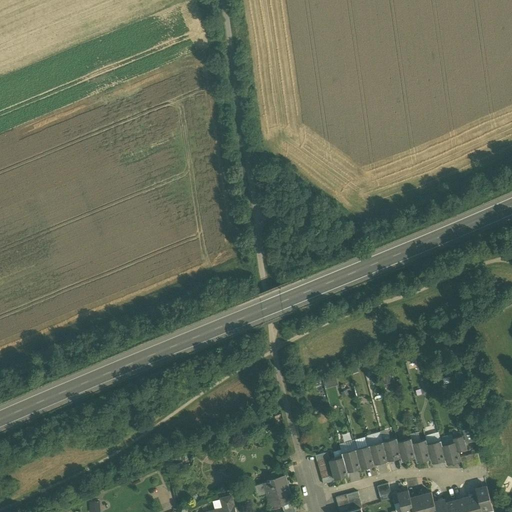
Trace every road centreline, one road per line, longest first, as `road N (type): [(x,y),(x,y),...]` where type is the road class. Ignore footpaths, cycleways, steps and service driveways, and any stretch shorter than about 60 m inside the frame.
road 1 (primary): [(0,418),(511,205)]
road 2 (track): [(271,347),(224,0)]
road 3 (residential): [(310,497),(399,474),(437,478),(480,469)]
